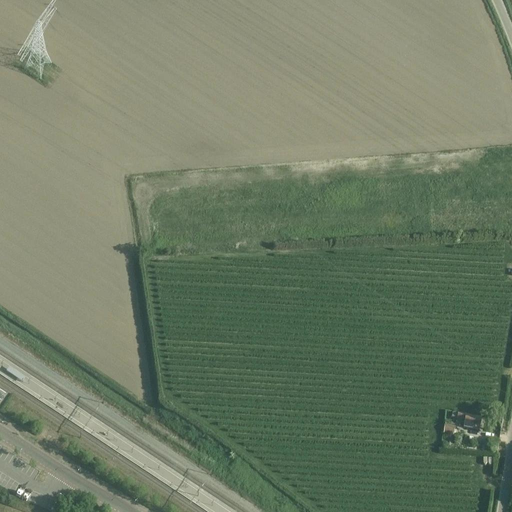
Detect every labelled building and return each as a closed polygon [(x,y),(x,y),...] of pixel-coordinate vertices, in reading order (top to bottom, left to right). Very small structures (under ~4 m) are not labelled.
[(511,160),(501,160),(500,173),(511,173),(511,160)] [(484,162),(484,173),(492,173),(492,162),(484,162)] [(454,193),(465,192),(464,180),(453,181),(454,193)] [(466,418),(467,416),(467,415),(453,413),(452,418),(466,421),(464,430),(480,432),(481,421),(466,418)] [(454,436),(455,427),(445,426),(443,434),(454,436)] [(458,446),(457,453),(478,454),(479,448),(458,446)]
